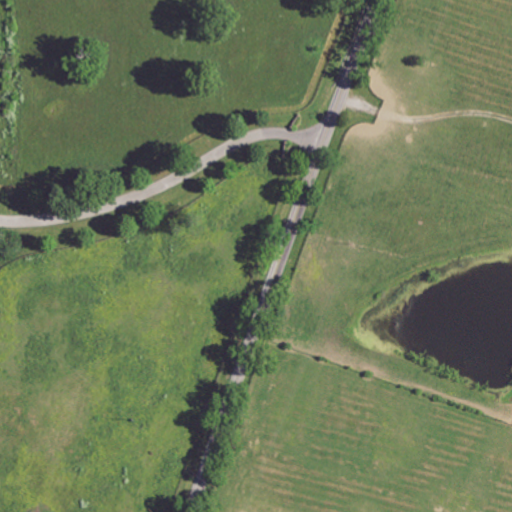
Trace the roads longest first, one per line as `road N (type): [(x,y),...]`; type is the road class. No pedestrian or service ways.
road 1 (secondary): [(192,511),(377,0)]
road 2 (residential): [(320,147),(285,133),(257,136),(96,210),(0,221)]
